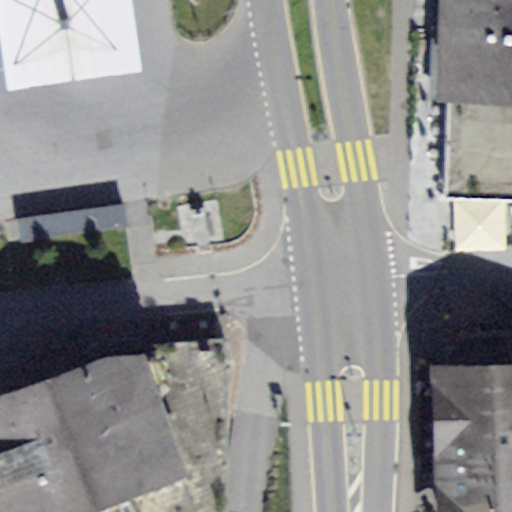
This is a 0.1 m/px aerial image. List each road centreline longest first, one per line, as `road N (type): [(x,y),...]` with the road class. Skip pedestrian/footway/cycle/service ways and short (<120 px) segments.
road 1 (residential): [(0,321),(309,283)]
road 2 (secondary): [(265,0),(309,283)]
road 3 (secondary): [(378,282),(329,0)]
road 4 (secondary): [(376,511),(378,282)]
road 5 (secondary): [(309,283),(329,511)]
road 6 (residential): [(378,282),(511,270)]
